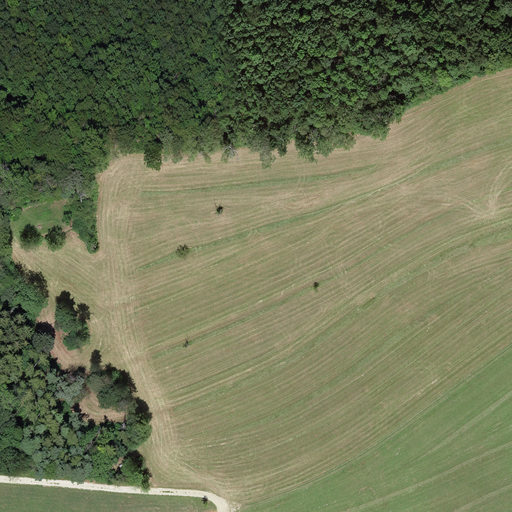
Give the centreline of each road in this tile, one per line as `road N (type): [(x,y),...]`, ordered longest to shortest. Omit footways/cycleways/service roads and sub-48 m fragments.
road 1 (track): [(217,511),(310,481),(392,432),(511,341)]
road 2 (track): [(221,511),(213,497),(199,494),(0,478)]
